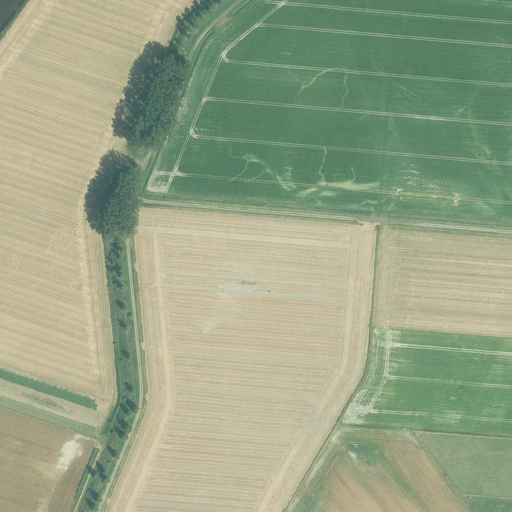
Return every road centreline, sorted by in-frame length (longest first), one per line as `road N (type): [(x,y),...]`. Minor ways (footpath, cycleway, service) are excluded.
road 1 (track): [(511,232),(133,197)]
road 2 (track): [(133,197),(127,233),(137,400),(95,511)]
road 3 (track): [(133,197),(196,38),(238,0)]
